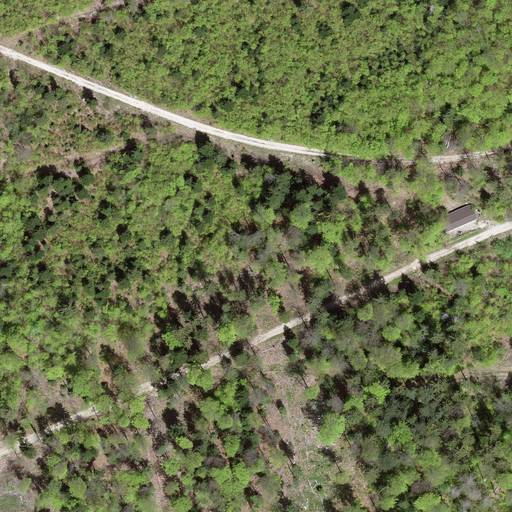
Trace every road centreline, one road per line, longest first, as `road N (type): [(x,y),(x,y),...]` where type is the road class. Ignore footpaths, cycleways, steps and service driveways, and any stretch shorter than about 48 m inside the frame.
road 1 (track): [(511,225),(0,452)]
road 2 (track): [(0,48),(169,115),(302,150),(396,160),(511,147)]
road 3 (track): [(203,362),(511,371)]
road 4 (track): [(0,183),(206,127)]
road 5 (track): [(0,48),(60,23),(160,0)]
